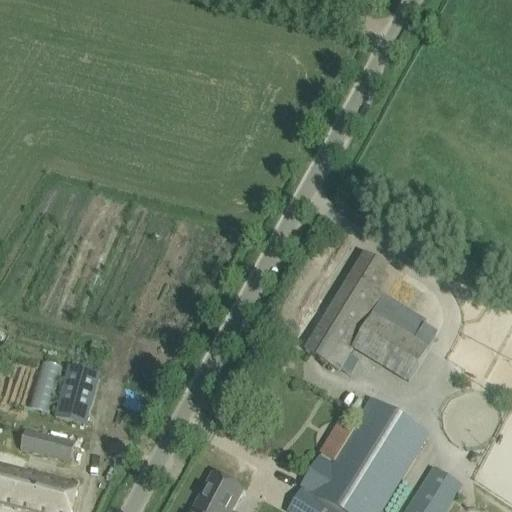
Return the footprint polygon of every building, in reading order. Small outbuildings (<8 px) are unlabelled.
[(398,276),(365,256),(305,353),(339,373),(353,350),(408,383),(436,338),(381,304),(398,276)] [(69,369),(55,419),(85,427),(99,377),(69,369)] [(314,497),(337,511),(382,511),(430,438),(371,400),(333,462),(321,455),(302,489),(310,493),(314,496),(314,497)] [(26,432),(21,451),(70,464),(75,445),(26,432)] [(0,465),(0,506),(22,511),(72,511),(79,486),(0,465)] [(310,493),(298,511),(447,511),(462,488),(435,471),(408,511),(337,511),(314,497),(314,496),(310,493)] [(213,475),(193,511),(232,511),(243,491),(213,475)]
